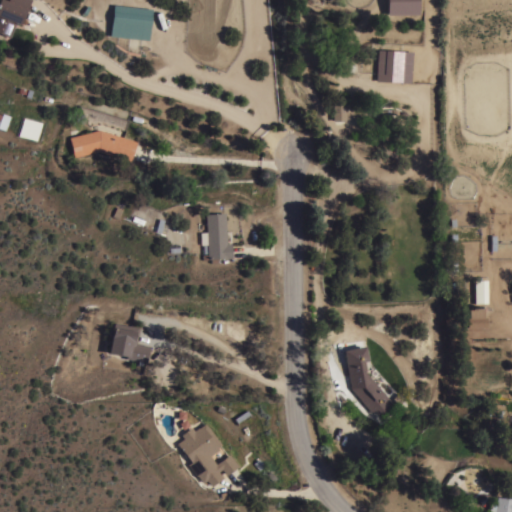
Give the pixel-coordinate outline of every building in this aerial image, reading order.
[(29,0),(20,21),(18,24),(15,23),(9,37),(0,32),(0,0),(29,0)] [(417,0),(417,14),(386,14),(386,0),(417,0)] [(151,8),(147,39),(109,35),(112,4),(151,8)] [(411,52),(409,83),(375,81),(376,50),(411,52)] [(332,104),(367,103),(367,114),(348,114),(348,118),(344,118),(344,120),(332,120),(332,104)] [(88,124),(77,104),(103,111),(127,119),(124,130),(99,121),(88,124)] [(4,130),(0,128),(0,113),(1,114),(1,113),(9,115),(4,130)] [(35,140),(17,135),(22,117),(40,122),(35,140)] [(135,141),(128,161),(97,150),(73,157),(68,137),(98,129),(135,141)] [(225,243),(230,242),(230,257),(226,257),(217,258),(217,262),(211,262),(210,258),(202,259),(202,254),(207,254),(204,213),(223,212),(225,243)] [(473,280),(486,279),(486,302),(474,303),(473,280)] [(466,328),(466,318),(467,318),(467,310),(482,309),(482,317),(485,317),(486,328),(466,328)] [(137,326),(134,343),(148,345),(145,361),(125,358),(126,355),(107,352),(112,322),(137,326)] [(391,402),(388,404),(389,405),(378,415),(373,410),(370,412),(350,387),(342,349),(363,345),(367,360),(364,360),(366,370),(365,371),(391,402)] [(216,446),(217,448),(208,455),(215,463),(227,453),(237,465),(225,474),(220,468),(217,471),(222,477),(211,485),(206,479),(203,482),(196,474),(188,464),(190,461),(176,443),(182,437),(180,434),(190,426),(192,429),(196,426),(197,427),(203,422),(219,444),(216,446)] [(511,511),(489,511),(490,505),(494,505),(495,496),(511,497),(511,511)]
